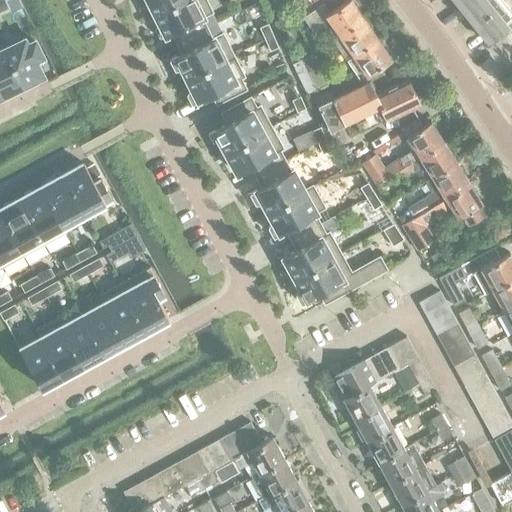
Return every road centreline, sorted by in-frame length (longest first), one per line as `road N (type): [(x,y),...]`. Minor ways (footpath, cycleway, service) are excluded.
road 1 (residential): [(246,289),(0,431)]
road 2 (residential): [(68,511),(60,498),(281,376)]
road 3 (residential): [(156,111),(246,289)]
road 4 (residential): [(156,111),(0,196)]
road 5 (residential): [(359,511),(281,376)]
road 6 (tertiary): [(493,117),(405,0)]
road 7 (residential): [(123,47),(0,110)]
road 8 (residential): [(290,371),(408,307)]
